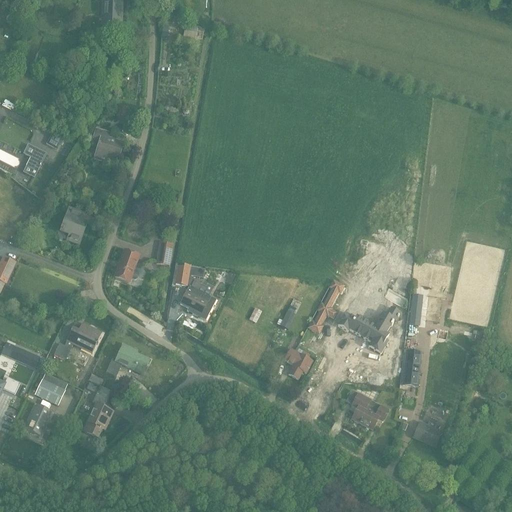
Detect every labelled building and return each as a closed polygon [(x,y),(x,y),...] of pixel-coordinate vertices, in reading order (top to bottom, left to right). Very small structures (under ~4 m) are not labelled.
[(102,0),(102,26),(121,26),(121,0),(102,0)] [(57,152),(63,141),(52,135),(46,146),(57,152)] [(97,150),(94,161),(115,167),(122,145),(94,136),(91,144),(97,146),(96,150),(97,150)] [(28,146),(23,155),(30,159),(23,174),(34,180),(47,155),(28,146)] [(161,204),(159,216),(169,217),(171,206),(161,204)] [(67,241),(78,246),(86,224),(80,222),(83,215),(69,210),(62,229),(60,229),(60,231),(63,232),(63,231),(70,234),(67,241)] [(160,244),(156,264),(169,267),(172,246),(160,244)] [(129,283),(130,279),(134,281),(136,280),(138,274),(137,272),(133,271),(138,257),(124,252),(120,262),(121,263),(119,269),(118,268),(114,278),(129,283)] [(3,259),(0,264),(0,281),(5,284),(13,267),(14,264),(3,259)] [(186,288),(188,277),(190,269),(190,267),(184,266),(183,269),(177,268),(174,286),(186,288)] [(203,279),(204,271),(190,269),(188,277),(203,279)] [(224,283),(230,286),(235,277),(229,274),(224,283)] [(186,293),(179,305),(193,312),(192,315),(205,321),(208,316),(213,306),(215,301),(209,298),(210,295),(204,292),(206,289),(205,288),(202,287),(192,282),(186,293)] [(311,322),(308,330),(318,335),(322,328),(320,327),(325,316),(328,317),(331,310),(329,309),(338,293),(331,290),(323,306),(321,305),(317,312),(319,313),(313,324),(311,322)] [(255,325),(262,313),(254,309),(249,321),(255,325)] [(345,314),(337,327),(347,333),(348,331),(370,344),(368,348),(380,356),(387,343),(385,342),(388,336),(385,334),(390,326),(391,327),(393,324),(392,323),(393,321),(396,322),(400,315),(391,309),(386,317),(382,314),(374,328),(356,317),(354,319),(345,314)] [(295,316),(293,315),(287,312),(280,327),(288,331),(295,316)] [(65,345),(71,348),(72,346),(91,355),(101,334),(82,325),(76,337),(70,334),(65,345)] [(476,331),(474,339),(482,341),(484,333),(476,331)] [(6,345),(1,354),(35,369),(37,370),(40,363),(38,362),(37,362),(38,359),(6,345)] [(54,356),(62,360),(68,349),(59,345),(54,356)] [(121,366),(142,375),(149,361),(130,353),(132,350),(123,346),(115,362),(111,361),(106,373),(116,377),(121,366)] [(312,363),(307,360),(310,356),(303,352),(301,356),(299,356),(299,355),(290,350),(284,362),(293,367),(288,376),(298,381),(302,373),(305,375),(312,363)] [(418,389),(421,353),(405,352),(401,387),(418,389)] [(474,382),(475,382),(473,387),(482,390),(484,385),(483,385),(487,372),(488,373),(492,360),(482,357),(478,370),(474,382)] [(89,381),(102,386),(104,381),(91,375),(89,381)] [(3,387),(0,385),(0,393),(2,390),(14,396),(19,385),(7,379),(3,387)] [(34,396),(57,407),(64,392),(41,382),(34,396)] [(92,404),(95,406),(83,432),(97,439),(106,420),(109,421),(113,413),(103,408),(107,399),(97,393),(92,404)] [(357,395),(351,407),(357,410),(351,420),(353,421),(353,422),(358,425),(359,424),(363,427),(373,408),(375,404),(370,402),(357,395)] [(373,408),(363,427),(372,431),(379,418),(383,420),(388,411),(380,407),(375,404),(373,408)] [(25,430),(39,437),(50,413),(36,406),(25,430)] [(419,424),(413,439),(434,448),(441,433),(434,430),(436,425),(428,422),(426,427),(419,424)]
